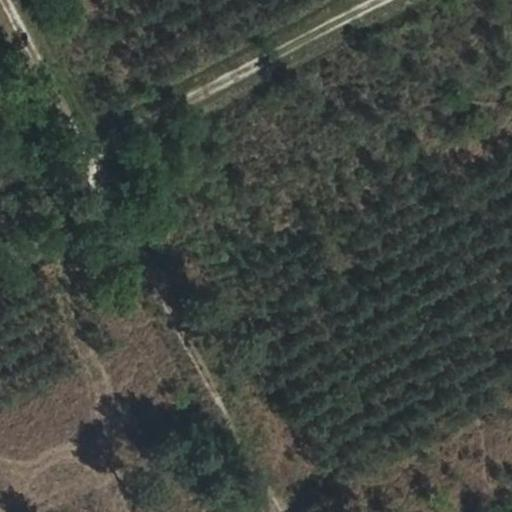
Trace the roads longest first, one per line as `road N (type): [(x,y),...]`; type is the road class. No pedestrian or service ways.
road 1 (track): [(282,511),(94,164)]
road 2 (track): [(94,164),(387,0)]
road 3 (track): [(94,164),(5,0)]
road 4 (track): [(0,264),(96,207),(94,164)]
